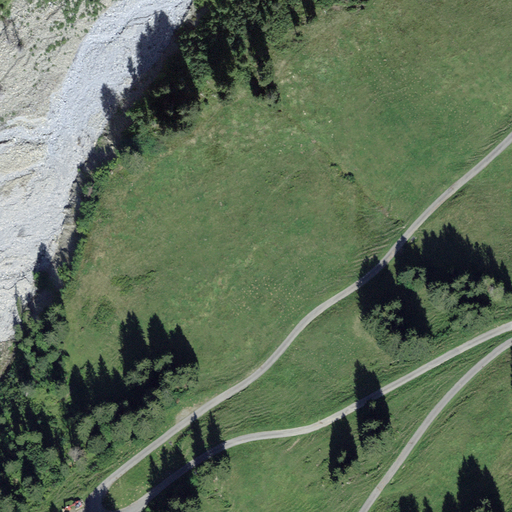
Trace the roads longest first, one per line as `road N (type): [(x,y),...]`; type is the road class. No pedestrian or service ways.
road 1 (track): [(511,136),(375,270),(307,318),(259,372),(108,480),(95,501),(98,511)]
road 2 (track): [(130,511),(227,444),(313,427),(511,326)]
road 3 (track): [(361,511),(462,380),(511,343)]
